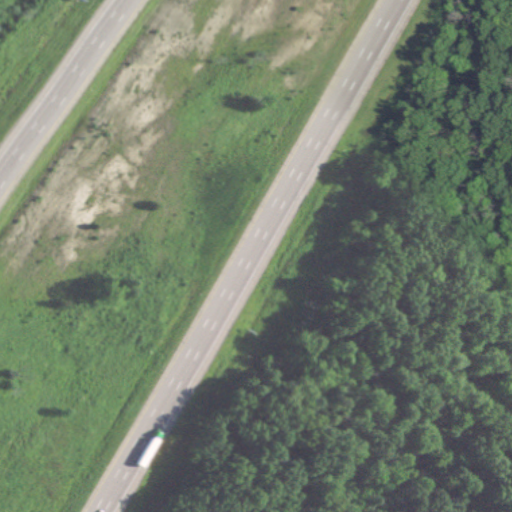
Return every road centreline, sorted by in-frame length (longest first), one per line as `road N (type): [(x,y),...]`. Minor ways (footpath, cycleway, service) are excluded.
road 1 (motorway): [(104,511),(393,0)]
road 2 (motorway): [(118,0),(0,170)]
